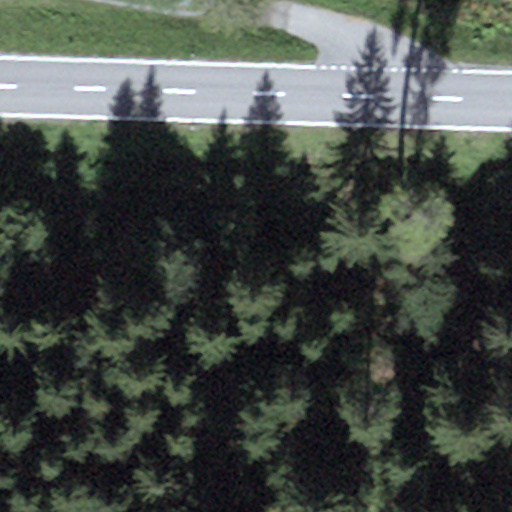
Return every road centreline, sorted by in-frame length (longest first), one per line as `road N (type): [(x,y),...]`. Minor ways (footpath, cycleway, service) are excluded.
road 1 (tertiary): [(511,96),(0,80)]
road 2 (track): [(393,93),(351,39),(311,18),(177,0)]
